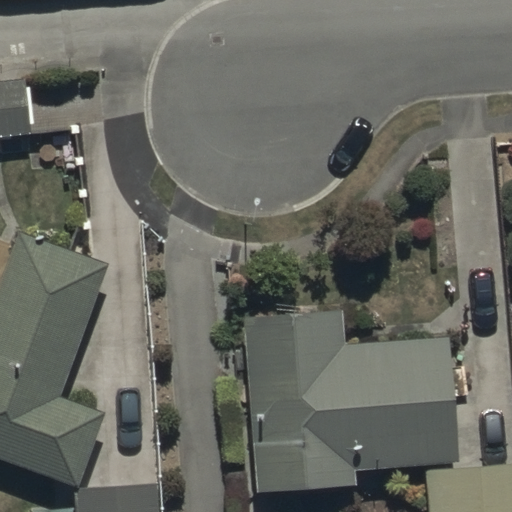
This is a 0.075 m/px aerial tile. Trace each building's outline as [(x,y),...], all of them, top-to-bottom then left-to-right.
[(26,77),(0,80),(0,149),(0,135),(33,132),(26,77)] [(101,265),(19,236),(0,287),(0,452),(75,480),(101,408),(56,392),(101,265)] [(342,312),(243,319),(255,495),(356,488),(355,468),(457,461),(449,338),(344,346),(342,312)] [(511,511),(511,467),(427,471),(428,511),(511,511)] [(160,511),(159,483),(75,486),(75,509),(29,511),(160,511)]
